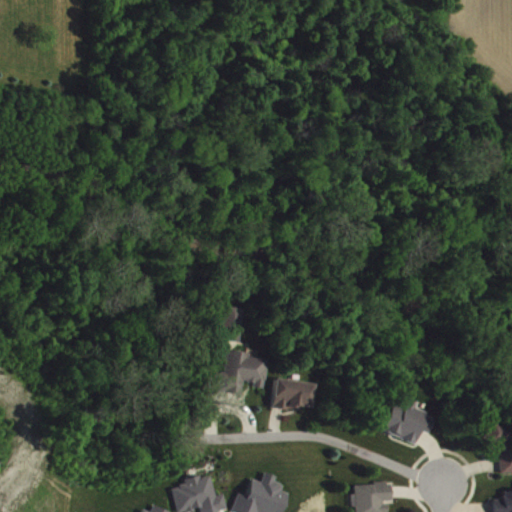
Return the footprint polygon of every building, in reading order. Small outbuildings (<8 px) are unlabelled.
[(242,314),(222,314),(220,349),(240,349),(242,314)] [(269,364),(228,359),(223,399),(242,401),(244,388),(253,390),(252,393),(265,395),(269,364)] [(315,390),(277,385),(272,414),(301,418),(302,412),(311,414),(315,390)] [(418,450),(422,437),(429,439),(435,423),(416,417),(418,410),(408,407),(405,416),(392,412),(384,439),(418,450)] [(501,480),(511,479),(511,465),(511,432),(480,433),(480,448),(492,448),(492,460),(501,460),(501,480)] [(284,511),(289,499),(282,498),(284,491),(276,489),(277,483),(265,479),(262,489),(252,485),(247,502),(238,500),(234,511),(284,511)] [(172,494),(176,511),(226,511),(224,500),(217,502),(211,480),(185,487),(186,490),(172,494)] [(387,511),(388,509),(393,509),(392,490),(356,490),(356,511),(387,511)] [(511,511),(511,497),(504,498),(504,506),(495,507),(494,511),(511,511)]
